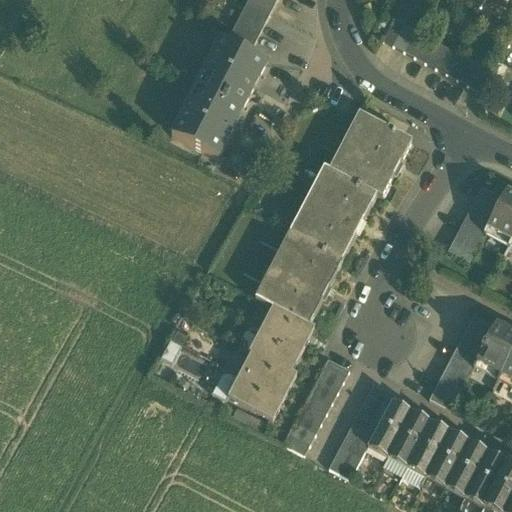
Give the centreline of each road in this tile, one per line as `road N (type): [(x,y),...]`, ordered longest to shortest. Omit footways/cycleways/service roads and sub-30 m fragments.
road 1 (track): [(69,511),(247,188)]
road 2 (residential): [(461,131),(377,289),(375,334)]
road 3 (residential): [(341,0),(355,58),(383,97),(461,131)]
